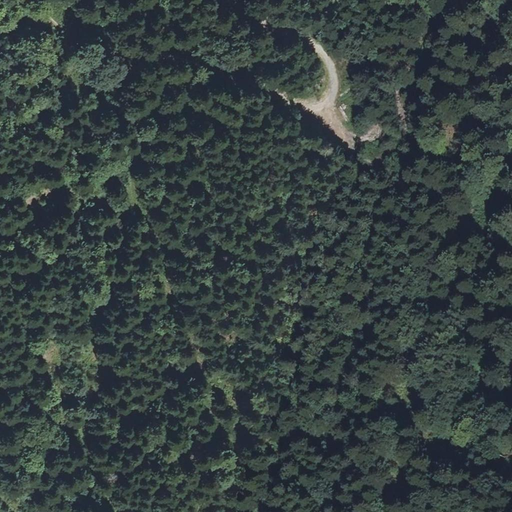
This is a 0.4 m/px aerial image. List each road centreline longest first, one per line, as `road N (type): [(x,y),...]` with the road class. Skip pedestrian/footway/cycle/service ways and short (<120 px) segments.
road 1 (track): [(31,0),(92,47),(160,51),(301,107),(319,106)]
road 2 (track): [(319,106),(348,148),(511,252)]
road 3 (track): [(319,106),(333,76),(321,53),(223,0)]
